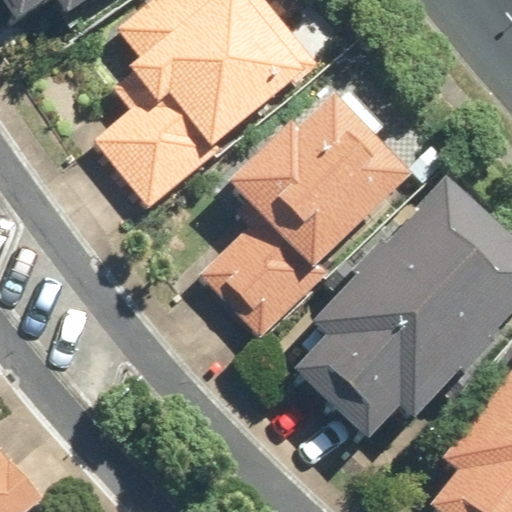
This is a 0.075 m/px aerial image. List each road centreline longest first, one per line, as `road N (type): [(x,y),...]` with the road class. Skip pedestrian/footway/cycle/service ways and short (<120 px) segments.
road 1 (residential): [(0,165),(109,312),(303,511)]
road 2 (residential): [(157,511),(0,328)]
